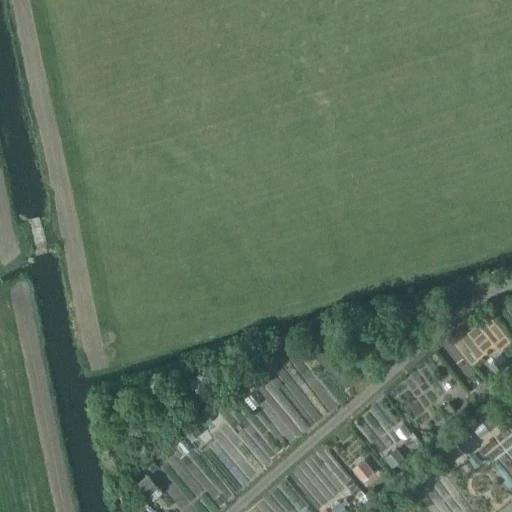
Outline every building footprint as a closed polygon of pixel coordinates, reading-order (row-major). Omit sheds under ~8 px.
[(318,360),(324,356),(313,343),(308,347),(318,360)] [(492,374),(502,366),(497,360),(487,369),(492,374)] [(249,389),(257,382),(252,375),(243,382),(249,389)] [(195,425),(185,433),(191,440),(201,431),(195,425)] [(367,463),(356,472),(362,480),(373,471),(367,463)] [(147,474),(142,478),(153,490),(158,487),(147,474)] [(359,488),(342,497),(349,511),(367,502),(359,488)] [(390,511),(403,511),(407,509),(400,500),(389,510),(390,511)]
